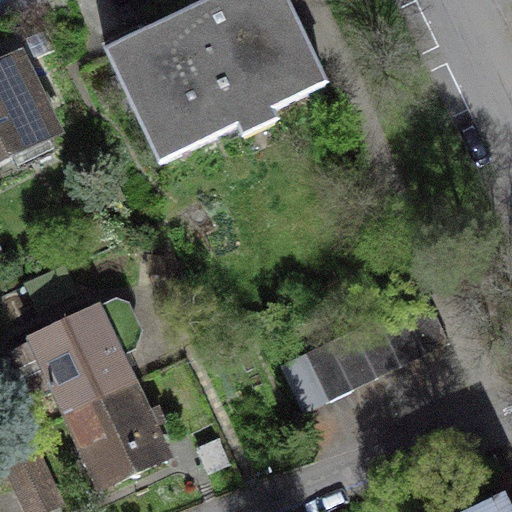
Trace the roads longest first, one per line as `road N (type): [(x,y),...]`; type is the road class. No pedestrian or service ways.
road 1 (residential): [(243,511),(511,383)]
road 2 (residential): [(434,0),(511,161)]
